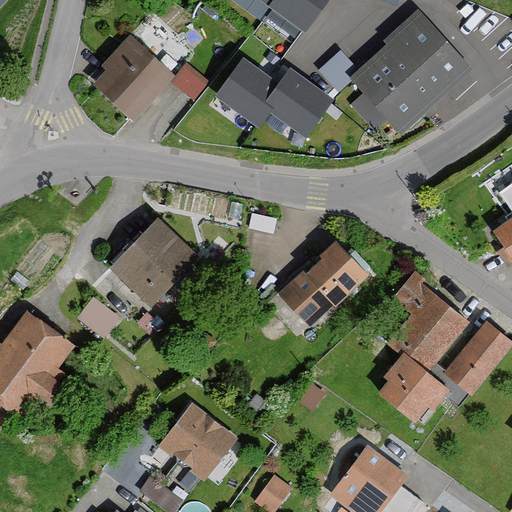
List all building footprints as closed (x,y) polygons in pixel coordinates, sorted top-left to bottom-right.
[(327,0),(269,0),(266,4),(304,32),(327,0)] [(466,73),(411,12),(374,45),(378,50),(342,81),(393,138),(466,73)] [(90,91),(129,127),(168,83),(124,43),(97,73),(102,78),(90,91)] [(285,86),(244,58),(217,96),(258,124),(266,112),(285,86)] [(173,82),(197,99),(210,80),(187,63),(173,82)] [(293,73),(285,86),(266,112),(306,139),(332,101),(293,73)] [(511,220),(487,238),(511,272),(511,220)] [(197,266),(154,225),(106,275),(149,316),(197,266)] [(361,283),(329,249),(277,298),(309,333),(361,283)] [(445,395),(423,379),(466,325),(411,281),(370,332),(398,355),(377,382),(382,387),(372,401),(409,431),(423,414),(427,417),(445,395)] [(116,325),(90,306),(77,323),(103,343),(116,325)] [(71,352),(21,317),(0,346),(0,432),(4,435),(13,422),(20,427),(33,410),(43,417),(62,390),(50,382),(71,352)] [(510,351),(482,328),(441,379),(468,402),(510,351)] [(322,400),(307,389),(297,402),(312,413),(322,400)] [(229,441),(186,409),(155,451),(199,483),(229,441)] [(343,511),(378,511),(401,480),(362,452),(327,500),(343,511)] [(277,511),(289,496),(270,481),(251,506),(259,511),(277,511)]
